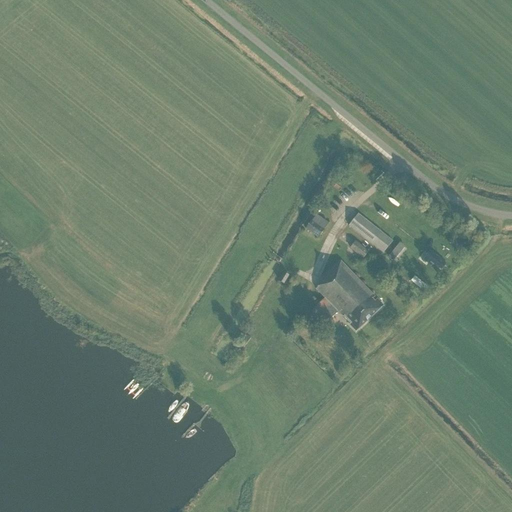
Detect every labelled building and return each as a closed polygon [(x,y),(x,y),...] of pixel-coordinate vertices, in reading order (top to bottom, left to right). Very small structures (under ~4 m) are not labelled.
[(388,198),(398,207),(402,203),(392,194),(388,198)] [(414,210),(410,214),(419,222),(422,218),(414,210)] [(383,253),(392,241),(358,214),(349,226),(383,253)] [(318,238),(328,224),(316,215),(311,222),(310,221),(305,229),(318,238)] [(368,252),(355,241),(350,248),(363,258),(368,252)] [(405,247),(400,242),(388,257),(393,261),(405,247)] [(443,261),(433,252),(427,259),(438,268),(443,261)] [(341,261),(329,272),(321,280),(322,282),(316,289),(325,298),(312,311),(325,323),(338,311),(348,322),(349,321),(350,323),(349,324),(356,332),(384,306),(377,299),(374,301),(373,299),(375,297),(375,296),(341,261)] [(283,284),(288,275),(284,273),(283,274),(282,274),(280,277),(281,278),(279,281),(283,284)] [(423,290),(426,286),(414,276),(411,280),(423,290)]
